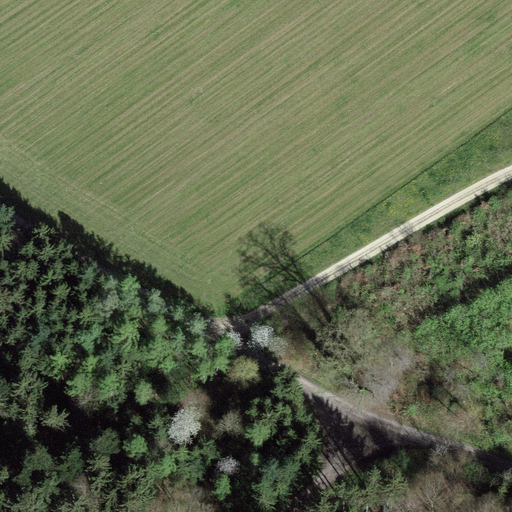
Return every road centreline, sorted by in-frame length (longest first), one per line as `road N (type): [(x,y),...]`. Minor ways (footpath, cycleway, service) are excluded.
road 1 (track): [(222,343),(455,204),(511,179)]
road 2 (track): [(222,343),(411,441),(511,477)]
road 3 (track): [(0,213),(222,343)]
road 4 (track): [(411,441),(297,511)]
